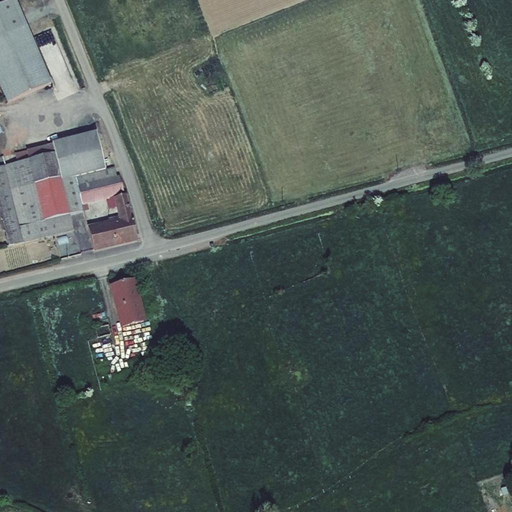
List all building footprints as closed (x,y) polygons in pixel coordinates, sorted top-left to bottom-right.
[(17,0),(8,0),(0,3),(0,83),(7,101),(52,84),(17,0)] [(78,194),(122,184),(119,176),(117,176),(114,167),(105,170),(96,131),(51,142),(52,144),(15,153),(17,162),(0,166),(0,211),(9,245),(73,231),(70,215),(83,212),(81,206),(78,194)] [(105,199),(113,198),(124,195),(122,184),(78,194),(81,206),(88,204),(105,199)] [(124,195),(113,198),(115,208),(118,218),(87,226),(93,251),(137,241),(126,194),(124,195)] [(113,198),(105,199),(108,209),(115,208),(113,198)] [(135,279),(109,286),(120,328),(146,322),(135,279)]
